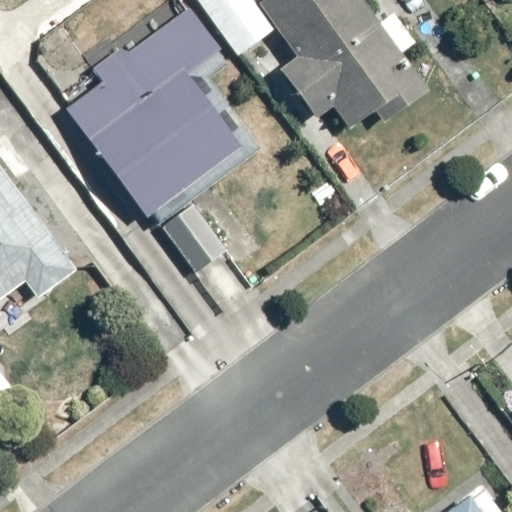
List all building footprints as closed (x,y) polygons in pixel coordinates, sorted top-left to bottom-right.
[(273,29),(251,0),(194,0),(236,56),(273,29)] [(394,14),(380,24),(361,0),(264,0),(296,40),(270,60),(330,139),(415,74),(398,52),(414,39),(394,14)] [(185,196),(251,148),(196,73),(220,56),(185,9),(60,101),(150,222),(153,220),(196,276),(228,252),(185,196)] [(77,268),(0,164),(0,300),(25,282),(37,298),(77,268)] [(484,511),(471,494),(447,511),(484,511)]
